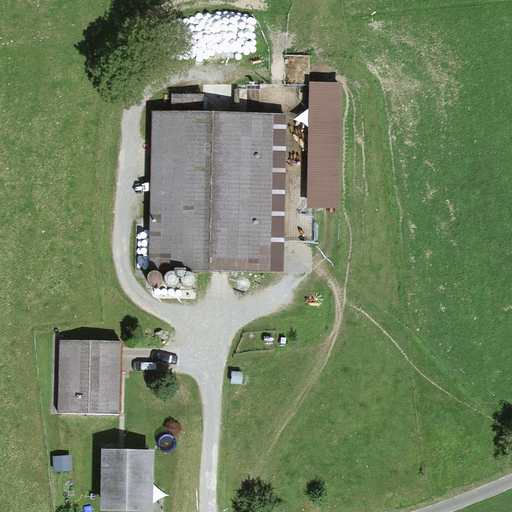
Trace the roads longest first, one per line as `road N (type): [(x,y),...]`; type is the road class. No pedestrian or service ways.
road 1 (track): [(209,511),(212,325),(280,290),(298,261),(291,156)]
road 2 (track): [(212,353),(129,290),(114,234),(128,103),(150,80)]
